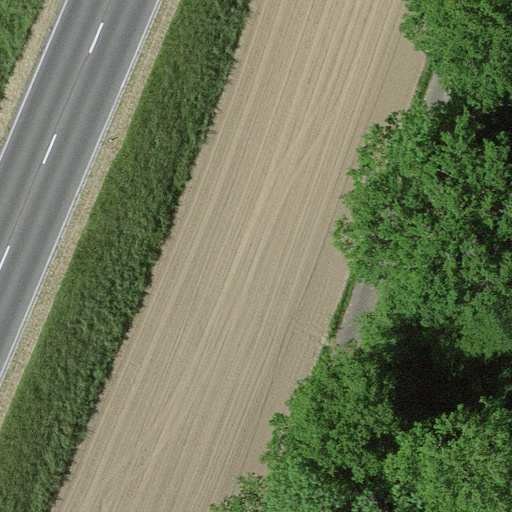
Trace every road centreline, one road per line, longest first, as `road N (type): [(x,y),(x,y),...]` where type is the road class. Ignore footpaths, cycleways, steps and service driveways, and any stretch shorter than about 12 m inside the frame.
road 1 (track): [(292,511),(498,0)]
road 2 (primary): [(0,269),(113,0)]
